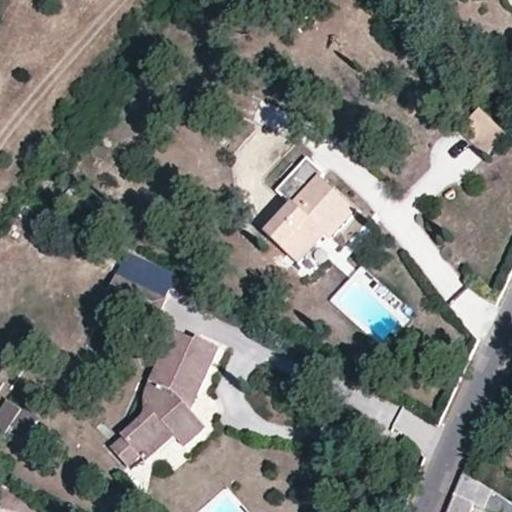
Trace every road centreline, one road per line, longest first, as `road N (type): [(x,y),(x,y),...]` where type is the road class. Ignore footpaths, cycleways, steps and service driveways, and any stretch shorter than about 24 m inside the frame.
road 1 (unknown): [(446,458),(251,340)]
road 2 (residential): [(422,511),(511,311)]
